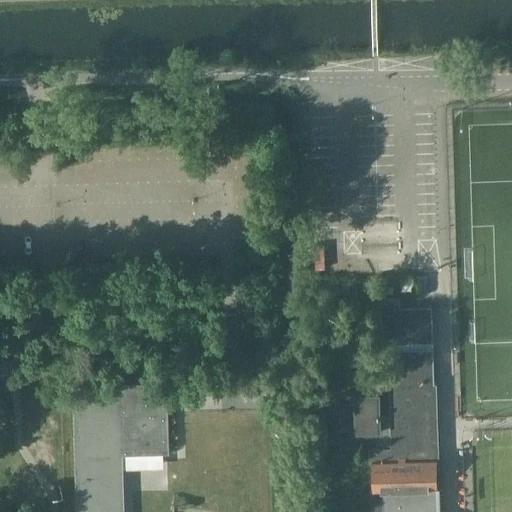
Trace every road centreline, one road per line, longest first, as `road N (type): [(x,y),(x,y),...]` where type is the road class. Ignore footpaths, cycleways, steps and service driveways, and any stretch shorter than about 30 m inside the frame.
road 1 (unclassified): [(376,79),(261,71),(7,79)]
road 2 (unclassified): [(376,79),(511,77)]
